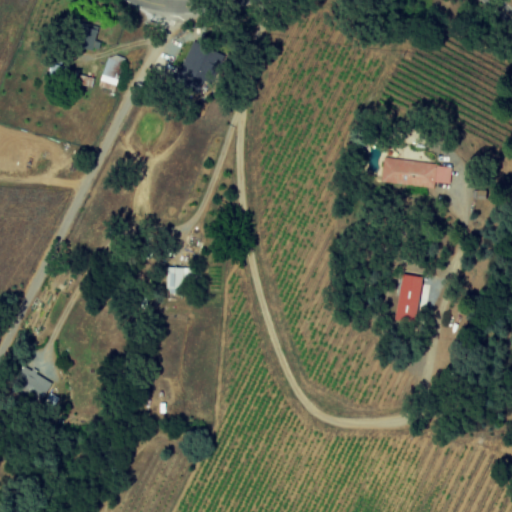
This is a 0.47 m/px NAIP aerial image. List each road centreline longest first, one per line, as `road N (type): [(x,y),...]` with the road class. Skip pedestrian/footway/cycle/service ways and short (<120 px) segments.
road 1 (residential): [(0,350),(183,10)]
road 2 (tertiary): [(133,0),(183,10),(242,0),(511,18)]
